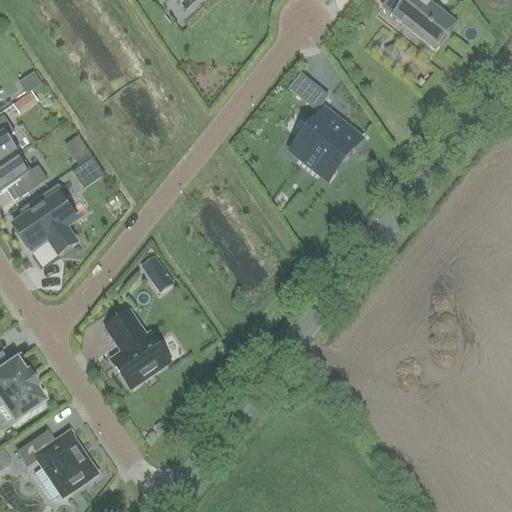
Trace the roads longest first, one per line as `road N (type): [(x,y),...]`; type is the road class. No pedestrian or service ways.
road 1 (unclassified): [(166,505),(511,74)]
road 2 (unclassified): [(51,338),(319,0)]
road 3 (residential): [(166,505),(51,338)]
